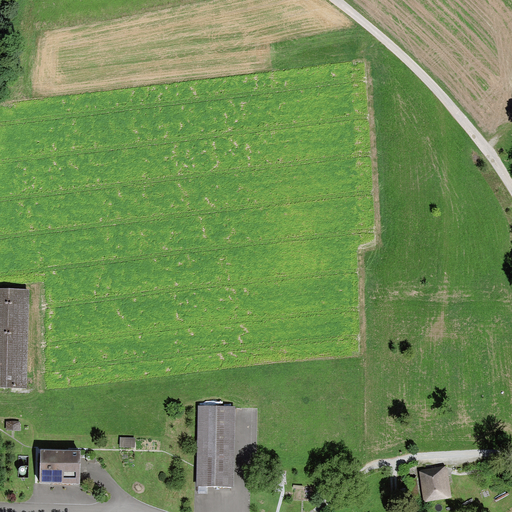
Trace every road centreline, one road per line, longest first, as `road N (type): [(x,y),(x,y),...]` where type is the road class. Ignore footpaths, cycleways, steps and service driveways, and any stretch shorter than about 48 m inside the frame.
road 1 (track): [(511,190),(410,65),(334,0)]
road 2 (residential): [(133,511),(0,508)]
